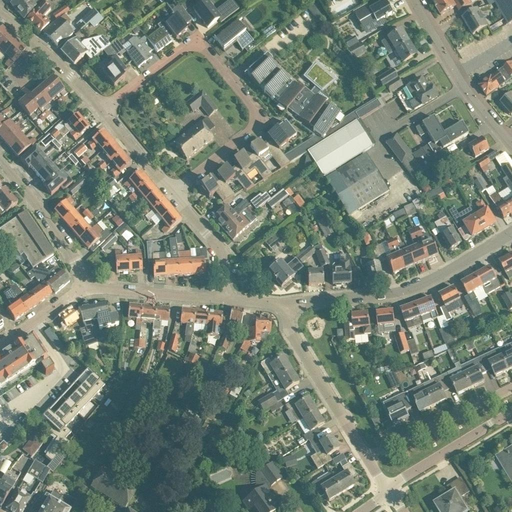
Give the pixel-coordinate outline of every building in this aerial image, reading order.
[(16,0),(11,5),(24,20),(36,10),(37,8),(38,4),(41,1),(40,0),(16,0)] [(173,36),(176,40),(187,31),(184,27),(192,21),(186,13),(185,12),(177,2),(175,0),(172,0),(166,5),(173,14),(163,22),(173,36)] [(187,0),(179,0),(177,2),(185,12),(192,6),(187,0)] [(438,0),(433,3),(441,16),(456,7),(459,11),(471,4),(469,0),(438,0)] [(511,0),(493,0),(496,3),(509,25),(511,23),(511,0)] [(353,13),(363,30),(376,23),(378,25),(384,22),(383,20),(392,15),(384,2),(369,11),(366,5),(353,13)] [(27,20),(40,33),(49,24),(48,24),(49,23),(43,17),(50,10),(43,3),(36,11),(35,11),(27,20)] [(206,3),(194,12),(207,29),(218,20),(221,23),(233,14),(226,4),(214,13),(206,3)] [(312,4),(306,8),(316,21),(322,16),(312,4)] [(54,14),(59,19),(64,15),(68,12),(65,7),(54,14)] [(478,9),(463,18),(473,35),(488,27),(478,9)] [(95,10),(86,18),(90,22),(99,14),(95,10)] [(90,22),(89,23),(94,29),(104,20),(99,14),(90,22)] [(59,19),(43,33),(57,48),(73,33),(68,28),(70,22),(64,15),(59,19)] [(173,36),(163,22),(157,26),(160,29),(146,40),(154,50),(157,54),(171,43),(168,39),(173,36)] [(214,40),(223,51),(236,41),(242,51),(244,49),(248,54),(255,48),(251,44),(253,42),(237,23),(214,40)] [(272,27),(263,34),(266,39),(276,32),(272,27)] [(0,45),(10,36),(2,28),(0,29),(0,45)] [(388,39),(381,43),(389,55),(395,51),(409,43),(401,30),(387,39),(388,39)] [(0,52),(1,52),(6,56),(18,43),(10,36),(0,45),(0,52)] [(77,37),(61,52),(74,65),(85,55),(91,61),(111,46),(102,37),(84,42),(82,43),(77,37)] [(132,47),(126,52),(138,68),(152,58),(149,54),(154,50),(146,40),(144,38),(139,42),(135,37),(128,42),(132,47)] [(117,41),(112,46),(119,55),(120,57),(126,53),(117,41)] [(18,43),(6,56),(10,60),(5,65),(9,68),(26,51),(18,43)] [(399,58),(393,62),(396,68),(402,64),(403,64),(416,56),(409,43),(395,51),(399,58)] [(348,52),(354,61),(367,53),(362,44),(348,52)] [(267,55),(248,72),(254,77),(250,80),(259,89),(262,86),(266,90),(264,93),(272,101),(275,98),(280,102),(277,105),(286,113),(287,111),(299,121),(308,128),(309,127),(317,133),(318,135),(320,138),(286,159),(289,164),(290,164),(308,153),(357,121),(360,120),(381,107),(377,100),(355,114),(356,116),(345,122),(344,119),(340,117),(341,116),(330,108),(326,105),(325,105),(329,100),(320,93),(321,92),(324,89),(335,81),(316,64),(304,78),(315,87),(309,95),(304,91),(295,83),(291,79),(283,72),(280,68),(272,61),(267,55)] [(111,62),(101,70),(114,87),(125,79),(121,75),(127,70),(116,56),(110,61),(111,62)] [(511,66),(510,64),(479,87),(487,97),(506,83),(506,84),(511,79),(511,78),(511,77),(511,66)] [(392,70),(377,79),(383,87),(385,86),(398,78),(393,70),(393,69),(392,70)] [(37,83),(39,86),(48,79),(46,76),(37,83)] [(53,78),(44,86),(62,105),(66,101),(63,98),(68,94),(53,78)] [(398,78),(385,86),(390,94),(403,86),(398,78)] [(421,79),(397,93),(408,113),(418,107),(419,109),(437,98),(431,87),(428,89),(421,79)] [(44,86),(33,96),(47,112),(55,106),(58,109),(62,105),(44,86)] [(187,104),(193,112),(194,113),(202,107),(210,117),(219,110),(203,90),(187,104)] [(511,93),(501,103),(511,116),(511,93)] [(47,112),(33,96),(28,99),(27,97),(18,105),(33,122),(38,117),(42,122),(50,116),(47,112)] [(0,129),(9,122),(5,117),(10,112),(7,109),(0,115),(0,129)] [(55,129),(50,134),(53,138),(58,143),(69,133),(70,134),(83,123),(78,116),(69,124),(58,133),(55,129)] [(394,136),(384,145),(414,179),(424,172),(423,171),(442,159),(439,153),(468,135),(462,124),(443,134),(433,118),(422,125),(416,129),(420,136),(426,132),(433,143),(411,156),(394,136)] [(308,153),(324,178),(373,147),(357,121),(308,153)] [(0,129),(0,137),(4,142),(22,126),(19,122),(14,127),(9,122),(0,129)] [(83,123),(70,134),(71,136),(75,141),(80,136),(89,129),(83,123)] [(174,145),(186,161),(213,139),(201,123),(174,145)] [(285,123),(277,130),(288,144),(296,137),(285,123)] [(22,126),(4,142),(11,150),(24,139),(20,134),(25,130),(22,126)] [(277,130),(268,137),(269,139),(271,141),(279,151),(288,144),(277,130)] [(98,146),(102,151),(113,142),(104,131),(92,141),(92,142),(87,145),(92,151),(98,146)] [(54,140),(49,135),(45,139),(50,144),(54,140)] [(24,139),(11,150),(18,158),(36,143),(33,139),(28,143),(24,139)] [(468,147),(475,158),(488,150),(482,139),(468,147)] [(259,141),(250,149),(253,152),(254,154),(255,154),(264,166),(272,159),(280,169),(289,164),(286,159),(284,157),(279,151),(271,141),(263,147),(262,145),(259,141)] [(106,158),(111,163),(122,153),(113,142),(102,151),(107,157),(106,158)] [(74,154),(79,159),(88,151),(83,146),(74,154)] [(36,148),(20,161),(25,166),(28,170),(30,169),(30,168),(44,156),(36,148)] [(122,153),(111,163),(112,162),(116,168),(111,173),(115,178),(120,174),(132,164),(122,153)] [(451,157),(455,164),(461,160),(457,153),(451,157)] [(242,154),(233,161),(237,166),(238,167),(246,177),(254,171),(263,181),(272,175),(264,166),(255,154),(254,154),(247,160),(246,158),(242,154)] [(44,156),(30,168),(30,169),(37,177),(51,165),(44,156)] [(326,181),(348,217),(389,192),(367,156),(326,181)] [(486,158),(477,163),(483,173),(489,170),(486,166),(490,164),(489,163),(486,158)] [(98,166),(103,172),(107,168),(103,163),(98,166)] [(59,174),(51,165),(37,177),(45,185),(45,186),(59,174)] [(501,170),(506,177),(511,186),(511,170),(509,165),(501,170)] [(226,167),(217,174),(220,178),(221,180),(222,180),(226,185),(230,182),(237,183),(243,190),(246,191),(254,186),(246,177),(238,167),(235,170),(230,173),(229,171),(226,167)] [(132,185),(137,191),(149,182),(140,172),(124,185),(128,189),(132,185)] [(66,182),(59,174),(45,186),(45,185),(43,187),(46,191),(51,196),(66,182)] [(508,188),(498,194),(510,215),(510,216),(511,218),(511,217),(511,186),(506,177),(502,180),(508,188)] [(69,191),(74,196),(87,184),(82,179),(69,191)] [(473,183),(481,194),(487,191),(479,179),(473,183)] [(101,191),(106,195),(110,191),(115,197),(122,190),(112,180),(101,191)] [(209,180),(200,188),(209,199),(215,194),(223,203),(234,195),(226,185),(222,180),(221,180),(221,181),(214,186),(213,184),(209,180)] [(137,191),(145,201),(157,191),(149,182),(137,191)] [(422,189),(426,195),(431,191),(427,185),(422,189)] [(439,187),(434,190),(438,197),(440,201),(446,198),(439,187)] [(0,216),(1,218),(18,204),(5,189),(0,192),(0,216)] [(266,203),(272,210),(288,197),(283,190),(271,200),(266,203)] [(426,195),(429,201),(438,197),(434,190),(426,195)] [(143,215),(145,218),(165,201),(157,191),(145,201),(151,208),(143,215)] [(510,215),(498,194),(497,193),(489,197),(495,206),(503,220),(510,216),(510,215)] [(260,195),(250,203),(256,211),(266,203),(271,200),(266,194),(262,197),(260,195)] [(293,200),(300,210),(306,206),(298,196),(293,200)] [(54,212),(63,221),(74,212),(69,206),(74,202),(70,198),(54,212)] [(412,203),(417,212),(422,209),(417,200),(412,203)] [(158,216),(162,221),(173,211),(165,201),(145,218),(149,223),(158,216)] [(213,219),(223,231),(230,224),(231,226),(238,220),(237,218),(240,215),(250,207),(250,206),(245,201),(232,212),(227,207),(219,213),(219,212),(214,216),(215,217),(213,219)] [(481,213),(475,217),(483,231),(495,224),(481,202),(476,205),(481,213)] [(83,214),(87,219),(92,215),(97,210),(93,206),(88,211),(88,210),(83,214)] [(403,209),(407,218),(414,214),(411,206),(403,209)] [(230,224),(223,231),(233,241),(256,220),(251,215),(254,212),(250,207),(240,215),(237,218),(238,220),(231,226),(230,224)] [(483,231),(475,217),(470,209),(458,215),(471,238),(483,231)] [(396,213),(399,220),(406,217),(403,210),(396,213)] [(173,211),(162,221),(167,227),(162,230),(165,234),(181,221),(173,211)] [(63,221),(72,232),(83,222),(74,212),(63,221)] [(443,213),(437,217),(447,233),(441,236),(450,251),(461,244),(452,229),(443,213)] [(0,242),(6,238),(20,259),(23,256),(33,270),(42,263),(53,256),(26,215),(0,231),(0,242)] [(80,241),(91,231),(88,228),(92,224),(91,222),(95,218),(92,215),(87,219),(83,222),(72,232),(80,241)] [(116,217),(112,221),(118,228),(123,224),(116,217)] [(326,219),(320,222),(325,231),(331,228),(326,219)] [(91,231),(80,241),(88,250),(90,249),(93,253),(103,243),(111,235),(106,230),(104,232),(97,225),(91,231)] [(118,231),(123,237),(130,231),(124,225),(118,231)] [(418,227),(413,229),(427,261),(437,256),(428,235),(422,237),(418,227)] [(458,231),(464,242),(470,239),(463,228),(458,231)] [(408,250),(413,261),(415,266),(427,261),(413,229),(408,231),(415,247),(408,250)] [(277,232),(265,242),(271,249),(283,240),(277,232)] [(113,235),(104,244),(110,250),(119,241),(113,235)] [(175,239),(176,243),(176,245),(177,247),(183,245),(181,236),(175,237),(175,239)] [(392,238),(390,239),(403,271),(415,266),(413,261),(408,250),(406,251),(403,244),(399,246),(396,239),(393,241),(392,238)] [(389,242),(377,247),(383,261),(386,260),(393,275),(403,271),(390,239),(388,240),(389,242)] [(312,246),(297,259),(302,264),(314,253),(315,253),(312,246)] [(383,261),(377,247),(368,251),(369,258),(361,259),(360,261),(360,263),(360,265),(361,267),(363,268),(365,267),(369,284),(382,280),(379,263),(383,261)] [(190,253),(192,276),(205,275),(204,260),(207,260),(206,249),(190,250),(190,253)] [(315,253),(314,253),(320,268),(329,264),(323,250),(315,253)] [(136,257),(128,258),(129,273),(142,272),(141,251),(136,251),(136,257)] [(129,273),(128,258),(121,258),(120,252),(115,253),(116,274),(129,273)] [(178,259),(178,262),(179,276),(192,276),(190,253),(178,254),(178,259)] [(167,277),(166,262),(160,263),(159,254),(153,255),(152,255),(153,263),(154,278),(167,277)] [(332,271),(333,285),(350,284),(350,272),(354,272),(354,268),(346,255),(340,256),(340,264),(335,264),(332,267),(333,271),(332,271)] [(511,272),(511,271),(511,255),(499,262),(506,275),(510,281),(511,279),(511,272)] [(172,262),(166,262),(167,277),(179,276),(178,262),(178,259),(173,259),(172,259),(172,262)] [(294,276),(302,268),(295,260),(286,268),(281,261),(268,272),(281,288),(294,277),(294,276)] [(30,272),(26,275),(30,280),(35,278),(38,283),(41,281),(47,283),(56,295),(70,283),(61,271),(52,278),(42,263),(30,272)] [(8,271),(13,275),(21,269),(17,264),(8,271)] [(490,267),(476,276),(483,288),(486,293),(487,296),(501,288),(497,280),(490,267)] [(308,272),(308,286),(323,285),(322,271),(308,272)] [(483,288),(476,276),(461,284),(468,296),(465,298),(476,319),(482,315),(481,308),(476,300),(477,299),(486,293),(483,288)] [(44,285),(32,293),(40,304),(52,296),(44,285)] [(454,288),(439,295),(446,308),(441,310),(444,317),(447,323),(452,320),(451,316),(449,314),(454,312),(464,307),(454,288)] [(19,290),(13,294),(19,303),(26,313),(40,304),(32,293),(25,298),(19,290)] [(19,303),(13,294),(12,293),(11,292),(5,296),(12,307),(7,311),(14,322),(26,313),(19,303)] [(511,297),(510,294),(502,298),(510,311),(511,309),(511,297)] [(432,299),(416,304),(424,324),(424,325),(433,321),(437,319),(439,319),(436,312),(437,312),(432,299)] [(106,303),(90,307),(92,321),(97,320),(99,330),(118,325),(116,316),(109,317),(106,303)] [(416,304),(401,310),(408,330),(424,324),(421,318),(416,304)] [(136,332),(140,333),(141,320),(143,307),(129,306),(128,319),(137,320),(136,332)] [(92,321),(90,307),(78,309),(83,323),(86,330),(80,332),(87,350),(89,349),(91,354),(100,351),(101,356),(103,355),(102,353),(99,345),(92,321)] [(141,320),(155,322),(156,308),(143,307),(141,320)] [(156,308),(155,322),(154,332),(161,333),(162,322),(169,323),(170,309),(156,308)] [(229,326),(241,328),(244,312),(232,310),(230,319),(229,326)] [(193,337),(193,334),(195,312),(182,311),(180,324),(187,325),(186,337),(193,337)] [(394,311),(377,313),(378,327),(379,327),(379,334),(396,333),(395,325),(394,311)] [(209,313),(195,312),(193,334),(206,336),(207,331),(209,313)] [(222,314),(209,313),(207,331),(206,336),(207,336),(218,341),(220,336),(223,336),(225,332),(227,326),(229,326),(230,319),(222,318),(222,314)] [(345,322),(347,342),(355,341),(355,337),(371,335),(370,327),(369,314),(352,316),(353,321),(345,322)] [(244,343),(260,343),(260,341),(266,341),(269,333),(270,333),(271,319),(255,319),(255,330),(249,330),(249,329),(248,329),(247,337),(244,343)] [(441,331),(440,332),(448,351),(453,349),(458,347),(449,327),(441,331)] [(223,336),(218,349),(226,351),(232,335),(225,332),(223,336)] [(410,351),(404,334),(395,337),(401,354),(410,351)] [(0,388),(41,361),(47,357),(33,335),(25,340),(28,344),(24,347),(21,343),(13,348),(16,352),(12,355),(9,351),(2,356),(4,360),(0,363),(0,362),(0,388)] [(167,352),(176,355),(181,339),(172,336),(170,342),(167,352)] [(129,348),(139,349),(140,341),(129,340),(129,348)] [(191,365),(195,357),(200,345),(192,341),(188,353),(191,355),(187,363),(191,365)] [(407,343),(412,357),(419,354),(415,341),(407,343)] [(511,345),(506,348),(500,351),(509,371),(511,369),(511,345)] [(499,349),(480,358),(487,373),(492,370),(496,377),(509,371),(500,351),(499,349)] [(195,357),(191,365),(196,367),(200,359),(195,357)] [(260,365),(271,383),(278,379),(291,371),(284,358),(272,365),(268,360),(260,365)] [(480,358),(461,367),(465,375),(472,389),(485,383),(482,375),(487,373),(480,358)] [(41,367),(40,368),(45,375),(54,370),(49,362),(48,363),(44,366),(41,367)] [(416,368),(418,373),(426,369),(424,364),(416,368)] [(457,369),(442,376),(449,391),(454,388),(458,395),(472,389),(465,375),(461,367),(459,364),(455,366),(457,369)] [(87,370),(74,384),(91,401),(105,386),(87,370)] [(291,371),(271,383),(279,395),(299,384),(291,371)] [(394,373),(386,375),(390,383),(397,379),(394,373)] [(136,386),(143,390),(150,379),(143,374),(136,386)] [(442,376),(423,385),(427,392),(434,407),(447,401),(444,393),(449,391),(442,376)] [(114,380),(108,385),(113,391),(119,386),(114,380)] [(74,384),(61,398),(78,415),(91,401),(74,384)] [(410,392),(404,394),(411,409),(417,406),(420,413),(434,407),(427,392),(423,385),(410,392)] [(245,394),(248,400),(254,397),(250,391),(245,394)] [(272,394),(258,403),(263,412),(269,408),(277,403),(273,396),(272,394)] [(399,397),(384,404),(387,412),(394,426),(409,419),(406,411),(411,409),(404,394),(399,397)] [(61,398),(48,412),(65,428),(78,415),(61,398)] [(288,412),(296,424),(302,420),(316,412),(309,399),(301,403),(298,398),(285,406),(288,412)] [(277,403),(269,408),(272,412),(283,406),(280,401),(277,403)] [(48,412),(42,418),(53,429),(49,433),(51,435),(57,438),(46,455),(45,457),(52,462),(74,436),(65,428),(48,412)] [(316,412),(302,420),(310,433),(303,437),(307,442),(320,434),(317,429),(324,425),(316,412)] [(185,413),(180,422),(197,431),(201,422),(185,413)] [(200,432),(210,437),(215,428),(205,423),(200,432)] [(37,432),(34,439),(40,441),(42,434),(37,432)] [(215,439),(221,442),(224,437),(218,434),(215,439)] [(311,458),(318,470),(332,461),(329,456),(339,450),(331,437),(319,444),(323,451),(311,458)] [(32,448),(27,454),(31,457),(41,446),(32,439),(27,445),(32,448)] [(511,446),(499,454),(505,463),(501,465),(511,483),(511,446)] [(345,473),(333,480),(341,494),(354,486),(350,480),(356,476),(349,465),(348,465),(345,460),(346,460),(342,455),(332,461),(335,466),(339,464),(345,473)] [(290,457),(283,460),(286,469),(293,466),(290,457)] [(0,475),(4,477),(11,465),(5,461),(4,465),(0,462),(0,475)] [(35,461),(27,474),(42,484),(50,471),(35,461)] [(258,470),(269,486),(282,477),(271,461),(258,470)] [(52,463),(48,468),(53,472),(57,467),(52,463)] [(91,488),(125,509),(137,490),(103,469),(91,488)] [(341,494),(333,480),(329,474),(311,484),(319,498),(325,495),(329,502),(341,494)] [(0,483),(0,509),(1,509),(15,483),(4,477),(0,483)] [(439,503),(443,508),(439,510),(440,511),(467,511),(459,498),(469,492),(461,480),(448,487),(452,495),(439,503)] [(257,511),(277,511),(284,507),(285,508),(296,500),(285,484),(273,492),(278,498),(271,503),(269,499),(255,509),(257,511)] [(82,485),(76,494),(81,497),(86,488),(82,485)] [(6,510),(8,511),(22,511),(31,499),(17,490),(6,510)] [(71,511),(77,503),(67,497),(65,500),(53,493),(50,497),(46,495),(41,503),(37,501),(37,502),(36,501),(38,498),(33,495),(31,499),(22,511),(71,511)]
